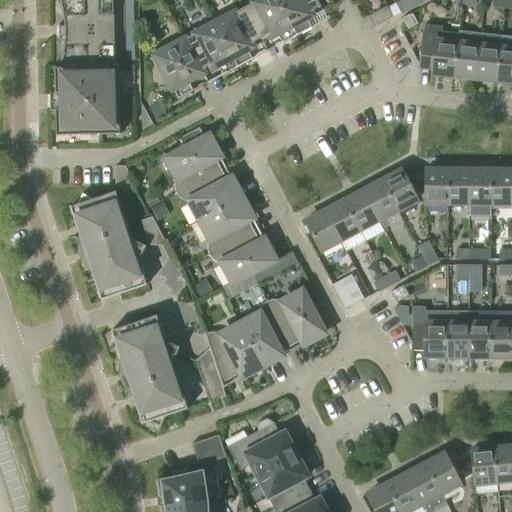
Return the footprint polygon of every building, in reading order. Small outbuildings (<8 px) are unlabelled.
[(60,0),(62,6),(64,17),(65,27),(60,27),(60,25),(59,25),(59,39),(60,39),(60,37),(65,37),(64,47),(63,58),(61,68),(55,68),(56,93),(50,93),(50,111),(56,111),(56,136),(120,134),(119,67),(115,67),(113,0),(60,0)] [(297,36),(277,0),(251,0),(253,3),(244,8),(262,42),(277,34),(283,44),(297,36)] [(277,0),(297,36),(312,28),(307,19),(322,10),(316,0),(277,0)] [(412,7),(408,0),(403,0),(396,4),(401,13),(412,7)] [(505,8),(506,0),(493,0),(493,7),(505,8)] [(136,64),(136,1),(124,1),(124,64),(136,64)] [(373,27),(393,17),(387,6),(368,17),(373,27)] [(232,9),(212,19),(238,68),(253,60),(247,50),(262,42),(244,8),(235,13),(232,9)] [(408,30),(418,24),(412,14),(402,19),(408,30)] [(194,35),(185,40),(203,74),(218,66),(223,75),(238,68),(212,19),(192,30),(194,35)] [(454,77),(459,34),(442,32),(442,27),(425,25),(420,67),(433,68),(432,73),(431,73),(431,74),(454,77)] [(459,32),(459,34),(454,77),(476,79),(481,35),(459,32)] [(502,37),(481,35),(476,79),(497,82),(502,37)] [(511,38),(502,37),(497,82),(511,83),(511,38)] [(203,74),(185,40),(176,45),(173,40),(152,51),(161,68),(159,68),(158,69),(157,71),(157,72),(156,73),(156,74),(156,76),(156,78),(157,79),(157,80),(158,81),(159,82),(160,83),(162,84),(164,84),(166,84),(167,84),(169,83),(178,100),(193,92),(188,82),(203,74)] [(161,105),(150,111),(155,120),(166,114),(161,105)] [(175,194),(175,195),(222,170),(212,152),(216,150),(209,136),(205,139),(199,128),(179,139),(183,145),(164,154),(177,178),(176,181),(175,182),(175,186),(175,188),(175,190),(176,192),(176,193),(175,194)] [(123,192),(137,187),(125,166),(115,167),(116,187),(122,187),(123,192)] [(222,170),(175,195),(177,194),(178,196),(178,197),(180,198),(181,199),(183,201),(186,202),(187,202),(190,202),(200,221),(242,198),(235,186),(231,188),(222,170)] [(382,181),(398,211),(418,200),(402,171),(404,171),(403,170),(382,181)] [(448,204),(448,170),(424,170),(424,171),(426,171),(425,204),(448,204)] [(469,170),(448,170),(448,204),(469,204),(469,170)] [(491,216),(491,204),(491,170),(469,170),(469,204),(469,216),(491,216)] [(511,170),(491,170),(491,204),(511,204),(511,170)] [(382,181),(363,191),(379,221),(398,211),(382,181)] [(153,191),(142,197),(148,209),(160,203),(153,191)] [(363,191),(344,201),(360,231),(379,221),(363,191)] [(83,241),(85,244),(95,273),(93,276),(101,301),(147,285),(139,261),(146,246),(131,239),(116,192),(93,200),(83,194),(73,214),(78,232),(85,235),(83,241)] [(242,198),(200,221),(210,240),(208,242),(208,244),(208,245),(207,247),(207,248),(207,249),(208,251),(208,252),(209,255),(207,256),(208,256),(254,231),(245,213),(249,211),(242,198)] [(360,231),(344,201),(325,211),(341,241),(360,231)] [(170,215),(163,203),(151,210),(158,221),(170,215)] [(341,241),(325,211),(304,222),(305,223),(306,223),(321,251),(341,241)] [(168,247),(152,217),(141,221),(149,246),(168,247)] [(264,250),(254,231),(208,256),(208,257),(210,256),(211,258),(213,260),(214,261),(216,262),(218,263),(221,264),(222,264),(233,283),(241,278),(252,273),(275,261),(268,247),(264,250)] [(422,256),(433,250),(429,241),(418,247),(422,256)] [(469,260),(469,249),(457,249),(456,259),(469,260)] [(469,249),(469,260),(482,260),(482,249),(469,249)] [(511,259),(511,249),(500,250),(500,260),(511,259)] [(434,251),(423,257),(427,266),(438,260),(434,251)] [(279,262),(285,273),(300,265),(294,254),(279,262)] [(427,266),(423,257),(411,263),(416,272),(427,266)] [(469,276),(469,265),(456,265),(456,275),(469,276)] [(482,265),(469,265),(469,276),(481,276),(482,265)] [(511,275),(511,265),(500,266),(500,276),(511,275)] [(396,271),(384,277),(389,286),(400,280),(396,271)] [(257,283),(252,273),(241,278),(247,289),(257,283)] [(345,309),(356,304),(364,299),(351,276),(333,286),(345,309)] [(469,276),(469,284),(481,284),(481,276),(469,276)] [(389,286),(384,277),(373,283),(378,292),(389,286)] [(198,299),(212,291),(206,281),(192,288),(198,299)] [(396,303),(409,296),(403,285),(391,292),(396,303)] [(229,288),(223,291),(229,303),(236,299),(229,288)] [(267,300),(266,300),(291,346),(309,337),(311,341),(324,334),(312,311),(317,308),(307,289),(283,302),(280,301),(279,300),(277,300),(275,299),(273,300),(270,300),(268,301),(267,300)] [(259,315),(240,324),(262,367),(275,360),(273,356),(291,346),(266,300),(266,302),(265,302),(263,304),(262,306),(261,307),(260,308),(260,309),(259,312),(259,315)] [(412,307),(412,312),(395,312),(403,327),(412,327),(412,352),(425,352),(425,356),(423,356),(423,357),(447,357),(447,311),(425,311),(425,307),(412,307)] [(447,311),(447,357),(468,357),(469,311),(447,311)] [(469,311),(468,357),(490,357),(490,311),(469,311)] [(490,311),(490,357),(511,357),(511,312),(490,311)] [(132,386),(132,390),(138,393),(134,400),(140,417),(160,427),(165,417),(188,409),(172,362),(180,348),(165,340),(157,316),(111,331),(119,355),(123,357),(132,386)] [(262,367),(240,324),(221,334),(220,334),(218,333),(217,332),(214,332),(211,332),(210,332),(208,333),(206,334),(206,332),(205,333),(210,348),(221,383),(248,369),(250,374),(262,367)] [(226,396),(221,383),(210,348),(197,360),(210,402),(226,396)] [(259,424),(258,431),(228,447),(241,470),(251,465),(257,475),(300,453),(293,440),(290,442),(285,432),(280,435),(274,423),(267,420),(259,424)] [(219,435),(205,439),(213,462),(226,457),(219,435)] [(213,462),(205,439),(192,444),(199,465),(211,462),(213,462)] [(511,480),(511,446),(493,449),(497,482),(511,480)] [(497,482),(493,449),(470,451),(470,452),(471,452),(475,484),(476,493),(497,492),(496,482),(497,482)] [(307,465),(300,453),(257,475),(274,508),(309,490),(303,479),(308,476),(303,467),(307,465)] [(446,453),(425,464),(441,494),(461,484),(446,455),(447,454),(446,453)] [(425,464),(406,474),(422,504),(441,494),(425,464)] [(215,466),(206,468),(157,480),(160,497),(167,496),(168,505),(168,506),(205,501),(205,500),(211,499),(211,501),(221,500),(215,466)] [(406,511),(422,504),(406,474),(387,484),(401,511),(406,511)] [(401,511),(387,484),(366,495),(367,496),(368,496),(376,511),(401,511)] [(309,490),(274,508),(276,511),(331,511),(328,506),(325,508),(320,499),(315,501),(309,490)] [(168,506),(168,505),(162,506),(162,511),(211,511),(211,501),(211,499),(205,500),(205,501),(168,506)]
